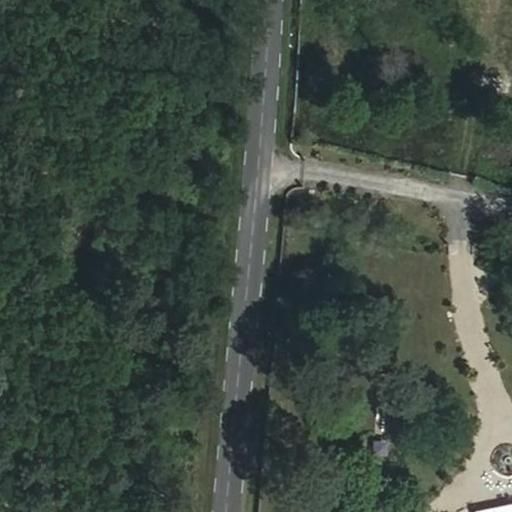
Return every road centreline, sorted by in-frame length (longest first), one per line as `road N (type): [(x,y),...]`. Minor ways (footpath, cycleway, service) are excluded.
road 1 (secondary): [(290,0),(239,511)]
road 2 (unknown): [(436,511),(481,478),(500,407),(475,312),(468,231),(452,198)]
road 3 (unknown): [(275,157),(430,182),(452,198)]
